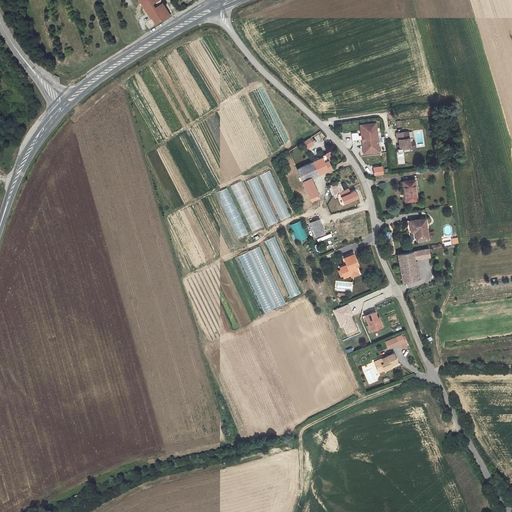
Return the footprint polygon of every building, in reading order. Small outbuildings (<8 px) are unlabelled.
[(139,0),(151,18),(156,15),(155,14),(157,13),(156,11),(152,5),(159,0),(139,0)] [(155,24),(155,25),(170,15),(165,8),(164,6),(156,11),(157,13),(155,14),(156,15),(151,18),(151,19),(152,18),(156,24),(155,24)] [(376,123),(360,125),(361,131),(364,130),(364,135),(362,135),(364,154),(379,152),(376,123)] [(400,149),(410,147),(410,149),(415,148),(415,142),(410,143),(408,132),(397,133),(397,140),(399,140),(400,149)] [(310,138),(302,143),(307,150),(315,145),(310,138)] [(331,169),(325,154),(318,157),(319,159),(313,162),(318,174),(331,169)] [(318,174),(313,162),(297,169),(302,181),(310,177),(310,178),(318,174)] [(280,221),(290,217),(270,170),(261,175),(280,221)] [(257,177),(247,181),(268,227),(278,222),(257,177)] [(318,194),(310,178),(310,177),(302,181),(312,202),(318,199),(316,194),(318,194)] [(417,200),(414,180),(403,181),(406,201),(417,200)] [(261,227),(241,181),(231,186),(251,232),(261,227)] [(329,186),(332,195),(343,190),(340,183),(335,186),(334,184),(329,186)] [(217,192),(236,238),(246,234),(228,188),(217,192)] [(415,231),(416,240),(428,239),(426,227),(424,227),(423,219),(409,221),(411,230),(411,229),(416,229),(416,231),(415,231)] [(319,220),(310,223),(315,236),(324,233),(319,220)] [(296,243),(307,239),(301,221),(290,225),(296,243)] [(300,294),(275,237),(265,241),(290,298),(300,294)] [(240,255),(263,313),(284,305),(261,247),(240,255)] [(430,257),(428,249),(413,251),(414,260),(430,257)] [(414,260),(413,251),(397,254),(402,281),(418,278),(415,261),(414,260)] [(347,265),(340,268),(341,270),(343,275),(344,278),(351,275),(350,274),(357,271),(356,267),(355,266),(357,265),(353,254),(344,258),(347,265)] [(382,327),(379,319),(377,320),(377,318),(374,312),(365,316),(369,325),(370,325),(373,331),(382,327)] [(401,349),(408,347),(402,334),(385,342),(388,350),(399,345),(401,349)] [(382,358),(374,362),(378,371),(383,369),(384,371),(392,367),(391,365),(397,362),(393,353),(386,356),(388,358),(383,361),(382,358)]
